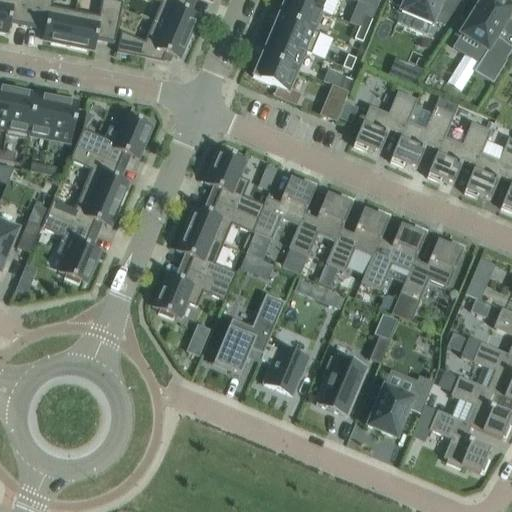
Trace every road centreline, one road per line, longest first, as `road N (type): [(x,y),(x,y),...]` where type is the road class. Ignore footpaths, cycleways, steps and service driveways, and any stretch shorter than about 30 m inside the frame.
road 1 (residential): [(196,106),(511,243)]
road 2 (residential): [(165,397),(443,511)]
road 3 (residential): [(196,106),(88,368)]
road 4 (residential): [(0,58),(158,90),(196,106)]
road 5 (unclassified): [(46,466),(96,461),(117,433),(114,395),(88,368)]
